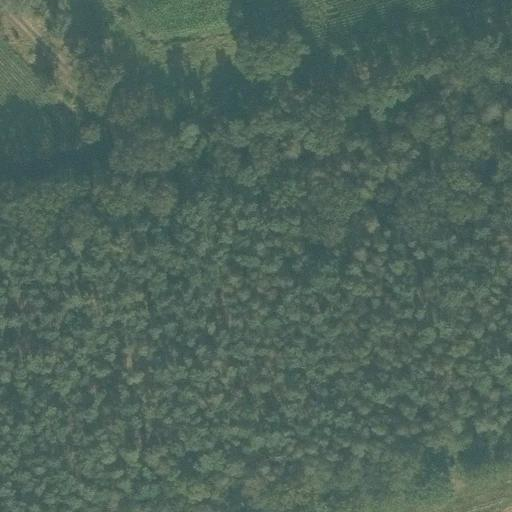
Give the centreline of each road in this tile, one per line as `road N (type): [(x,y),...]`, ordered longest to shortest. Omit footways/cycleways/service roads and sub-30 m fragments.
road 1 (track): [(122,135),(511,11)]
road 2 (track): [(511,445),(274,511)]
road 3 (track): [(0,3),(122,135)]
road 4 (track): [(0,210),(107,176),(122,135)]
